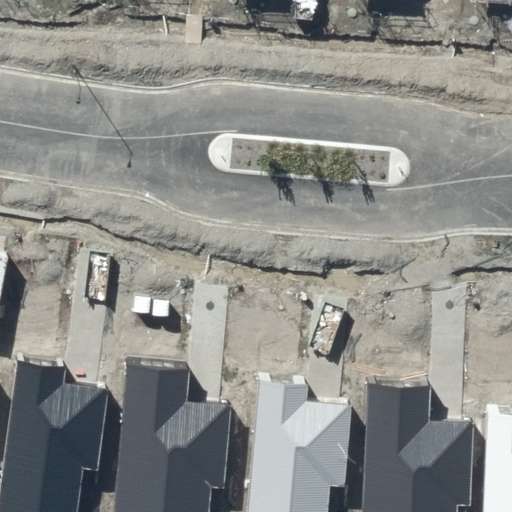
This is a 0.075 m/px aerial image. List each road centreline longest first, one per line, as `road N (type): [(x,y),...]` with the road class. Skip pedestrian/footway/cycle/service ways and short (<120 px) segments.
road 1 (residential): [(511,175),(400,212),(240,198),(155,174),(62,133)]
road 2 (residential): [(62,133),(189,107),(312,116),(434,130),(511,170)]
